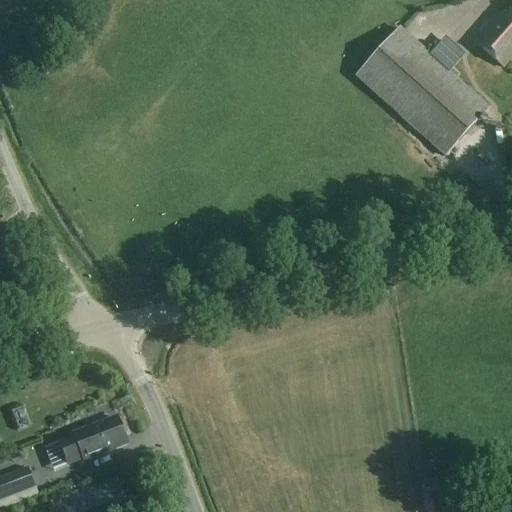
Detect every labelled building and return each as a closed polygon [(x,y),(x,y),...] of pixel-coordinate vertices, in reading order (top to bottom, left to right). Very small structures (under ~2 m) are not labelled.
[(511,6),(497,24),(494,21),(474,44),(501,68),(511,55),(511,6)] [(445,159),(489,110),(399,29),(355,79),(445,159)] [(85,459),(127,443),(118,418),(75,435),(76,436),(61,442),(67,458),(82,452),(85,459)] [(27,470),(0,480),(0,502),(35,489),(27,470)] [(50,511),(77,511),(71,495),(47,503),(50,511)]
